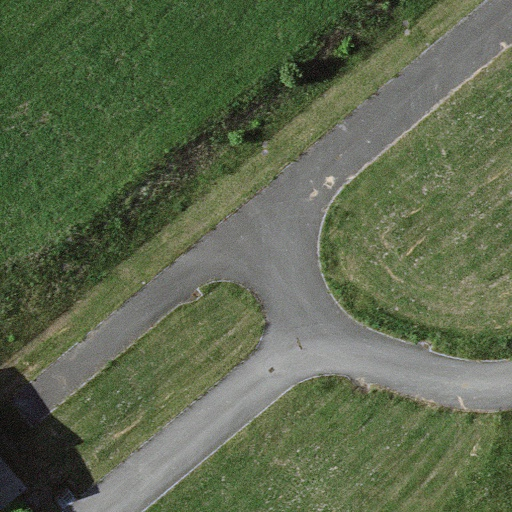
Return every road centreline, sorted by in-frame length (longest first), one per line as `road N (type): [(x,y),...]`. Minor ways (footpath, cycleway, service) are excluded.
road 1 (residential): [(511,15),(278,211),(285,287),(323,347)]
road 2 (residential): [(118,511),(323,347)]
road 3 (residential): [(323,347),(403,383),(472,402),(511,396)]
